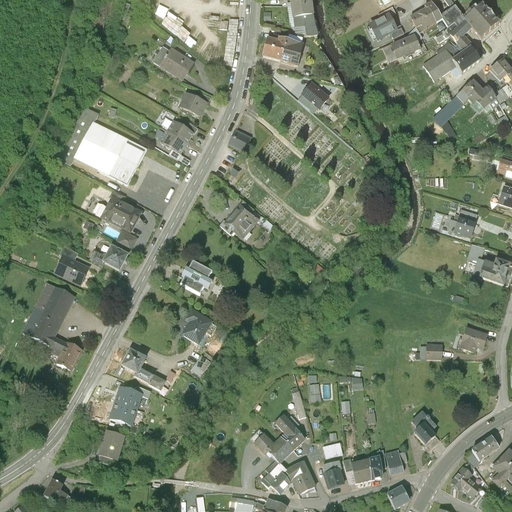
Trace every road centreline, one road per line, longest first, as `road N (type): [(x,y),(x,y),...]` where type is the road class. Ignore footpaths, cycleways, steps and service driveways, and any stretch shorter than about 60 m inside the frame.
road 1 (secondary): [(250,0),(235,101),(208,158),(70,414),(35,457),(0,480)]
road 2 (track): [(0,193),(45,112),(72,0)]
road 3 (track): [(43,472),(94,487),(203,487)]
road 4 (residential): [(203,487),(292,505),(331,504)]
